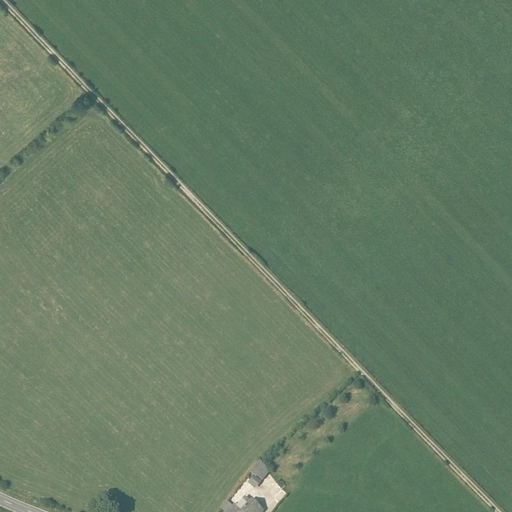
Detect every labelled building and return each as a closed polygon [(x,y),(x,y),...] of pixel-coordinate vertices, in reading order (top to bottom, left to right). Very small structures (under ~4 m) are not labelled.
[(254,477),(261,483),(269,473),(260,462),(250,475),(254,477)] [(261,483),(254,477),(249,483),(257,488),(261,483)] [(240,511),(248,502),(244,499),(237,508),(240,511)] [(239,511),(262,511),(250,501),(248,502),(240,511),(239,511)] [(237,508),(234,506),(233,507),(228,503),(221,511),(222,511),(239,511),(240,511),(237,508)]
